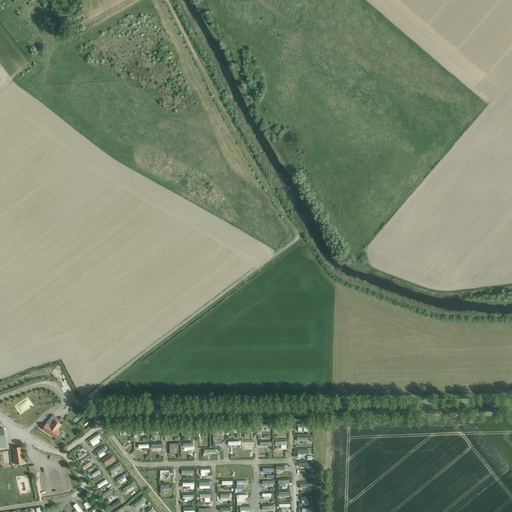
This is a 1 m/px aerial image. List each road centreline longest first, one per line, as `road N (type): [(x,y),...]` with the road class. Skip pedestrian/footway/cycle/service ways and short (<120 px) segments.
road 1 (track): [(511,394),(81,401)]
road 2 (track): [(298,236),(81,401)]
